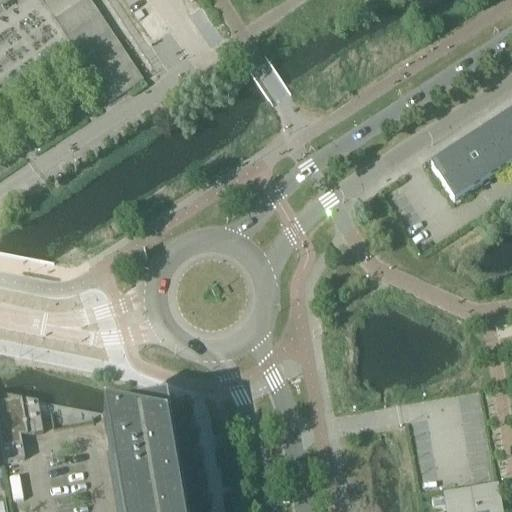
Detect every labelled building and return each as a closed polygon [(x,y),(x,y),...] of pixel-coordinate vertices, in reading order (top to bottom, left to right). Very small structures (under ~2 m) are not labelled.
[(144,83),(89,0),(49,0),(43,4),(69,43),(110,105),(144,83)] [(511,167),(511,117),(431,170),(454,205),(511,167)] [(43,435),(42,426),(38,404),(3,397),(4,401),(0,401),(0,443),(4,465),(24,462),(20,439),(43,435)] [(130,422),(102,416),(103,418),(104,425),(108,448),(118,511),(184,511),(167,409),(129,416),(130,422)] [(497,511),(496,499),(448,507),(449,511),(497,511)] [(443,501),(431,503),(433,511),(434,511),(445,510),(443,501)]
